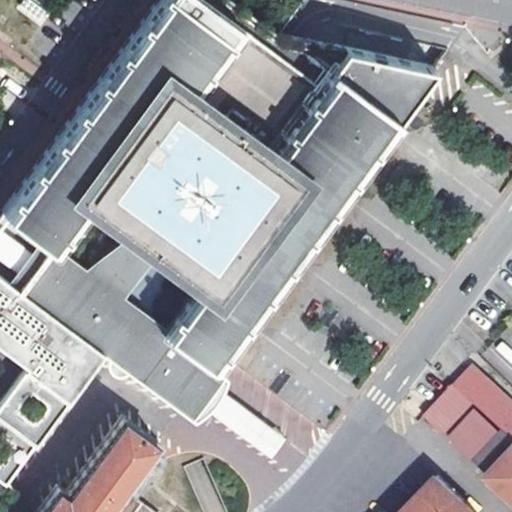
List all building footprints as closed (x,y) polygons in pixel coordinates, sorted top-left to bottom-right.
[(184,413),(187,412),(196,404),(198,402),(203,396),(205,393),(208,390),(210,386),(213,381),(215,377),(216,374),(216,370),(212,367),(433,68),(354,50),(331,85),(278,48),(269,42),(276,33),(231,0),(158,0),(1,210),(51,249),(34,271),(20,290),(0,275),(0,482),(2,484),(101,351),(184,413)] [(33,0),(21,0),(16,8),(39,25),(49,11),(33,0)] [(0,256),(29,278),(42,260),(0,228),(0,256)] [(511,397),(476,362),(429,411),(449,430),(476,401),(511,435),(511,397)] [(503,433),(477,409),(453,435),(478,459),(503,433)] [(152,511),(140,503),(123,490),(158,443),(139,428),(121,415),(65,491),(56,485),(36,511),(152,511)] [(379,511),(413,476),(374,439),(304,511),(379,511)] [(511,511),(511,450),(488,476),(511,499),(511,511),(478,511),(440,474),(403,511),(511,511)]
